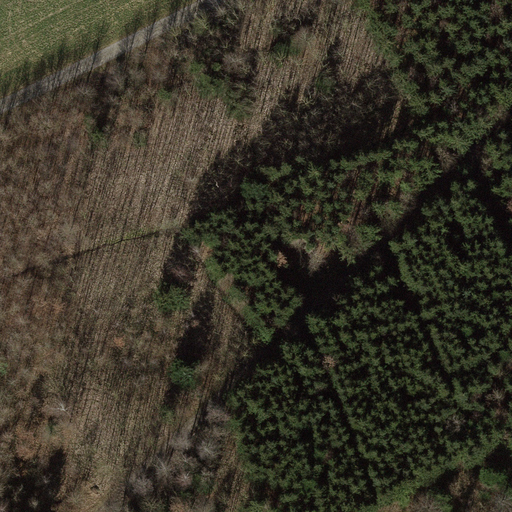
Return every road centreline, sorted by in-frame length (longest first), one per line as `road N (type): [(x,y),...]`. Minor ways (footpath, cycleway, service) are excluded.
road 1 (track): [(511,120),(102,511)]
road 2 (track): [(0,109),(217,0)]
